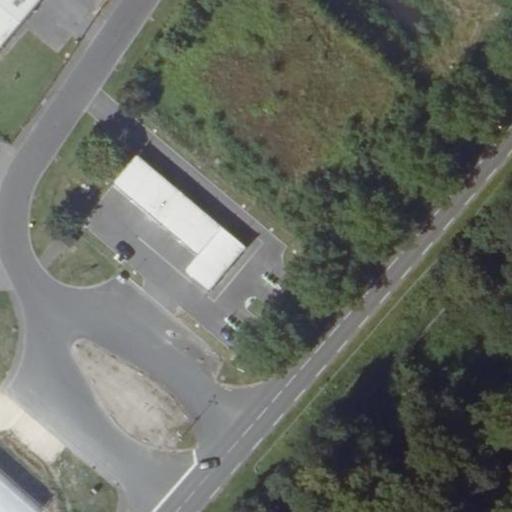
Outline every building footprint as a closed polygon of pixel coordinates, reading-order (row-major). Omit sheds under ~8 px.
[(0,0),(0,53),(45,0),(0,0)] [(153,214),(173,191),(136,160),(116,183),(153,214)] [(173,191),(153,214),(165,224),(184,201),(173,191)] [(184,201),(165,224),(203,257),(223,233),(184,201)] [(58,237),(73,248),(77,242),(68,235),(70,233),(64,229),(58,237)]
